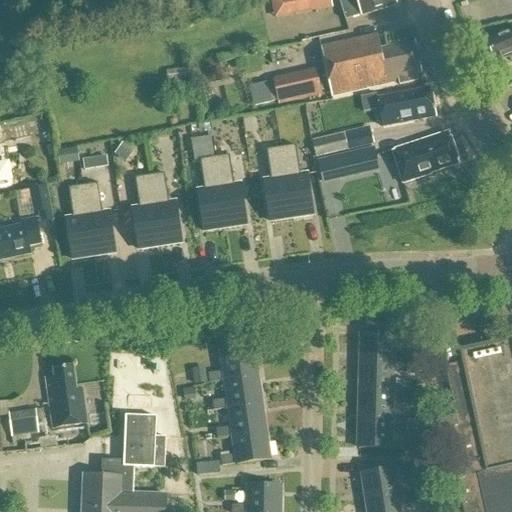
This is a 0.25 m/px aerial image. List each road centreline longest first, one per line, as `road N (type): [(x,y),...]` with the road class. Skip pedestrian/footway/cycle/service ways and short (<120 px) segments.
road 1 (unclassified): [(0,329),(313,281)]
road 2 (residential): [(309,511),(313,281)]
road 3 (unclassified): [(313,281),(511,263)]
road 4 (unclassified): [(511,176),(456,82),(425,0)]
